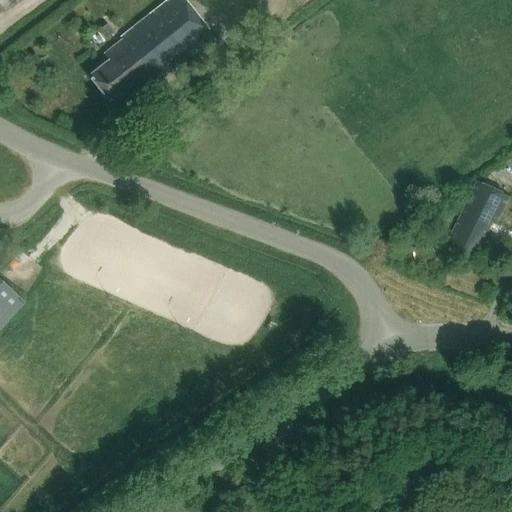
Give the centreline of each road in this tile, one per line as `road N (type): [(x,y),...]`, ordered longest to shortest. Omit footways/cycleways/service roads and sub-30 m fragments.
road 1 (tertiary): [(390,345),(370,296),(332,259),(54,159)]
road 2 (unclassified): [(137,511),(390,345)]
road 3 (tertiary): [(511,339),(459,333),(390,345)]
